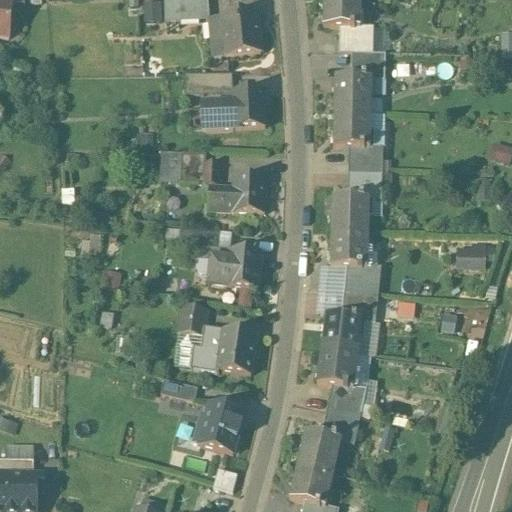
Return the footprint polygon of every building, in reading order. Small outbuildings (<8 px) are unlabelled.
[(182,0),(164,1),(164,25),(209,23),(209,22),(207,0),(182,0)] [(360,0),(324,0),(323,31),(339,31),(339,45),(373,46),(373,31),(355,30),(356,15),(360,15),(360,0)] [(0,41),(9,42),(13,7),(0,5),(0,41)] [(256,16),(221,20),(221,21),(209,22),(209,23),(213,62),(261,57),(256,16)] [(511,57),(511,37),(503,38),(504,58),(511,57)] [(373,46),(339,45),(339,56),(351,57),(372,57),(373,46)] [(372,57),(351,57),(351,68),(385,69),(385,58),(372,57)] [(385,69),(351,68),(351,82),(335,82),(334,116),(371,117),(371,99),(366,99),(366,84),(384,84),(385,69)] [(232,78),(185,78),(185,99),(222,97),(232,97),(232,78)] [(232,97),(233,133),(265,132),(263,96),(232,97)] [(232,97),(222,97),(222,110),(202,111),(203,135),(233,134),(233,133),(232,97)] [(371,117),(334,116),(333,151),(349,151),(349,165),(382,166),(383,151),(365,150),(365,135),(370,135),(371,117)] [(144,171),(159,170),(158,137),(143,137),(144,171)] [(511,150),(498,144),(491,160),(510,169),(511,165),(511,150)] [(206,158),(181,157),(180,180),(204,181),(205,167),(206,158)] [(382,166),(349,165),(348,177),(382,177),(382,166)] [(205,167),(204,181),(180,180),(180,187),(218,188),(219,168),(205,167)] [(382,177),(348,177),(348,188),(382,189),(382,177)] [(265,183),(234,182),(234,194),(209,193),(208,215),(233,216),(233,217),(264,218),(265,183)] [(348,202),(332,202),(331,236),(368,237),(369,219),(364,219),(364,203),(381,204),(382,189),(348,188),(348,202)] [(221,236),(197,234),(195,250),(219,253),(221,236)] [(368,237),(331,236),(331,271),(347,271),(345,285),(379,286),(381,271),(362,270),(363,255),(368,255),(368,237)] [(99,245),(90,245),(89,255),(98,256),(99,245)] [(488,272),(487,249),(457,250),(458,273),(488,272)] [(262,258),(230,255),(229,264),(211,262),(209,289),(226,291),(258,294),(262,258)] [(379,286),(345,285),(344,296),(378,299),(379,286)] [(378,299),(344,296),(343,308),(376,312),(378,299)] [(341,321),(326,319),(321,354),(358,358),(360,340),(355,340),(357,325),(375,327),(376,312),(343,308),(341,321)] [(207,314),(183,310),(179,337),(203,341),(204,332),(207,314)] [(218,374),(224,334),(204,332),(203,341),(201,353),(194,352),(190,373),(219,377),(219,374),(218,374)] [(256,339),(224,334),(218,374),(219,374),(250,379),(256,339)] [(358,358),(321,354),(317,388),(332,390),(329,404),(363,408),(366,393),(348,391),(350,376),(355,376),(358,358)] [(198,392),(164,383),(161,398),(194,406),(198,392)] [(363,408),(329,404),(327,415),(360,421),(363,408)] [(244,417),(210,408),(205,429),(198,427),(194,445),(200,447),(199,450),(233,458),(244,417)] [(360,421),(327,415),(324,426),(357,434),(360,421)] [(321,439),(306,436),(298,469),(334,478),(338,461),(333,459),(336,445),(354,449),(357,434),(324,426),(321,439)] [(33,464),(0,463),(0,477),(33,478),(33,464)] [(334,478),(298,469),(290,503),(305,507),(303,511),(333,511),(321,509),(324,494),(329,495),(334,478)] [(217,490),(236,495),(241,477),(221,472),(217,490)] [(0,477),(0,511),(35,511),(36,496),(42,496),(42,478),(33,478),(0,477)]
